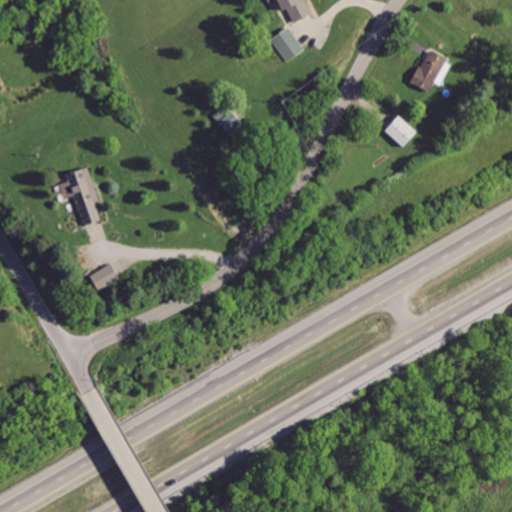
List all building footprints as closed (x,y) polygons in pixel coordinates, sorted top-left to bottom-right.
[(317,15),(310,0),(272,0),(274,3),(279,0),(287,0),(298,24),(317,15)] [(292,62),(309,50),(295,29),(277,41),(292,62)] [(438,92),(451,57),(432,50),(419,85),(438,92)] [(237,140),(251,130),(233,105),(219,115),(237,140)] [(425,132),(407,116),(393,131),(411,148),(425,132)] [(106,222),(102,202),(103,202),(96,169),(75,173),(87,226),(106,222)] [(125,280),(117,264),(98,274),(106,290),(125,280)]
